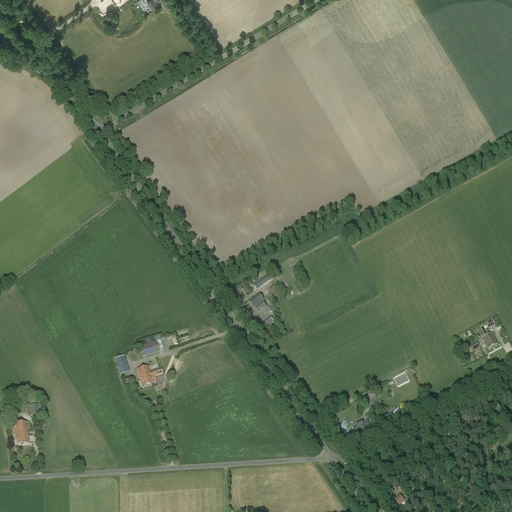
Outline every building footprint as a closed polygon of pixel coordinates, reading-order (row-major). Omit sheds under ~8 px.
[(159,7),(154,0),(149,0),(146,3),(152,11),(159,7)] [(166,0),(161,3),(166,9),(171,6),(166,0)] [(256,290),(272,279),(269,275),(253,286),(256,290)] [(273,299),(282,293),(277,284),(267,291),(273,299)] [(248,302),(253,309),(254,309),(254,308),(258,314),(267,308),(263,302),(264,301),(259,294),(248,302)] [(271,317),(264,322),(267,326),(273,321),(271,317)] [(489,328),(496,324),(493,318),(486,322),(489,328)] [(488,350),(497,345),(492,334),(483,339),(488,350)] [(139,347),(143,358),(159,352),(156,341),(139,347)] [(472,353),(480,349),(476,343),(468,347),(472,353)] [(153,383),(157,382),(155,377),(163,374),(161,369),(149,372),(147,367),(136,370),(142,388),(153,384),(153,383)] [(30,416),(42,415),(42,405),(29,406),(30,416)] [(391,418),(400,412),(398,409),(397,410),(395,407),(388,413),(390,415),(389,415),(391,418)] [(28,444),(27,433),(26,422),(12,424),(13,434),(16,434),(17,445),(28,444)] [(366,429),(362,423),(353,428),(355,433),(358,432),(359,433),(366,429)] [(401,501),(403,499),(400,495),(398,497),(397,496),(394,498),(399,504),(402,502),(401,501)]
